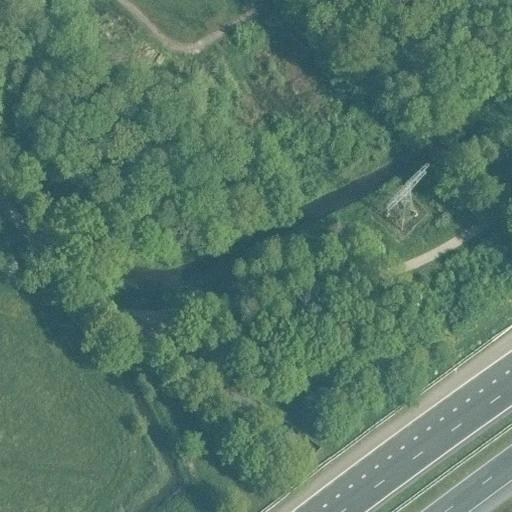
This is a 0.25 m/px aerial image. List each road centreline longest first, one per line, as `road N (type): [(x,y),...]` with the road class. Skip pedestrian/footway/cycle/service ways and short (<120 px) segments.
road 1 (motorway): [(511,390),(345,511)]
road 2 (unclassified): [(93,298),(0,199)]
